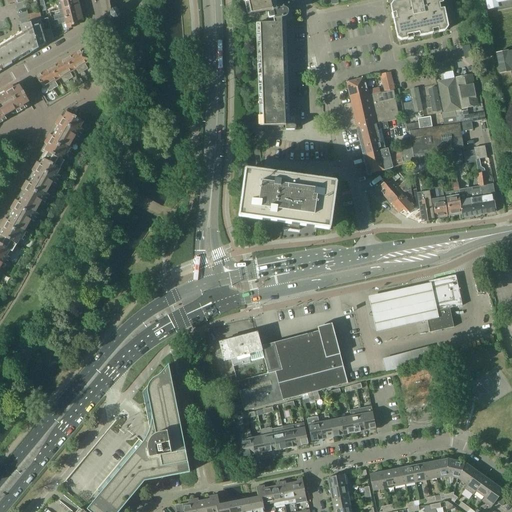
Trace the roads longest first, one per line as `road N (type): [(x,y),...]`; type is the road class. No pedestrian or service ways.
road 1 (secondary): [(214,280),(175,294),(118,336),(0,481)]
road 2 (tertiary): [(214,280),(205,209),(214,98),(209,0)]
road 3 (secondary): [(220,301),(433,261),(491,234)]
road 4 (residential): [(511,481),(447,441),(309,468),(317,511)]
road 5 (unclassified): [(279,304),(461,261)]
road 6 (residential): [(368,252),(325,77)]
road 7 (unclassified): [(26,511),(119,402),(109,371)]
road 8 (secondary): [(0,506),(109,371)]
road 9 (secondary): [(368,252),(214,280)]
road 10 (residential): [(325,77),(458,46)]
road 11 (secondary): [(109,371),(148,336),(220,301)]
road 12 (secondary): [(491,234),(368,252)]
road 13 (residential): [(0,215),(48,129),(39,107)]
